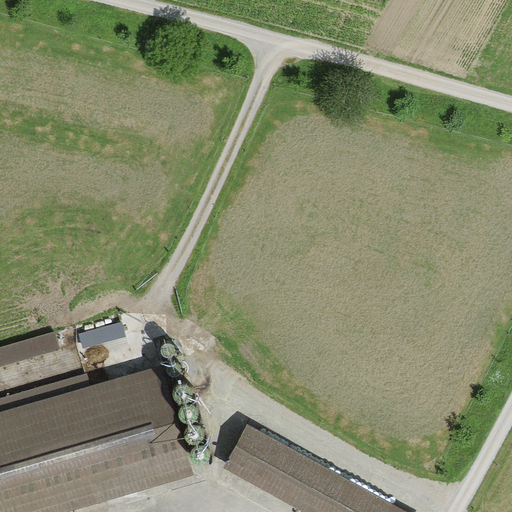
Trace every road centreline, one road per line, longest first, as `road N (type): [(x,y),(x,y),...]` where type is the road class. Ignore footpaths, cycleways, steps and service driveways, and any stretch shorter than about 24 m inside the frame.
road 1 (track): [(127,0),(511,105)]
road 2 (track): [(278,39),(149,333)]
